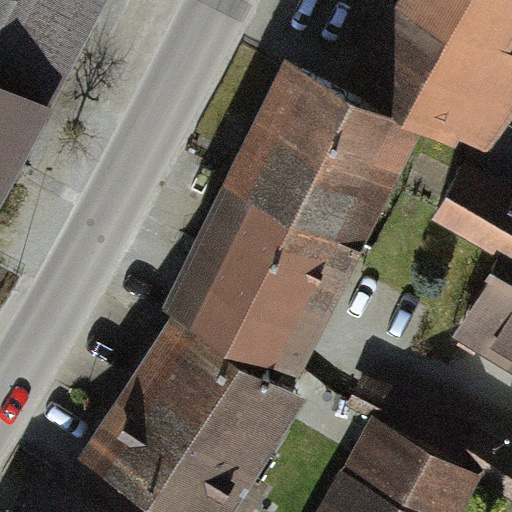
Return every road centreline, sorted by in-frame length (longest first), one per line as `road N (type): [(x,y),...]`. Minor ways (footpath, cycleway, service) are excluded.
road 1 (unknown): [(113,188),(511,405)]
road 2 (tertiary): [(212,0),(0,396)]
